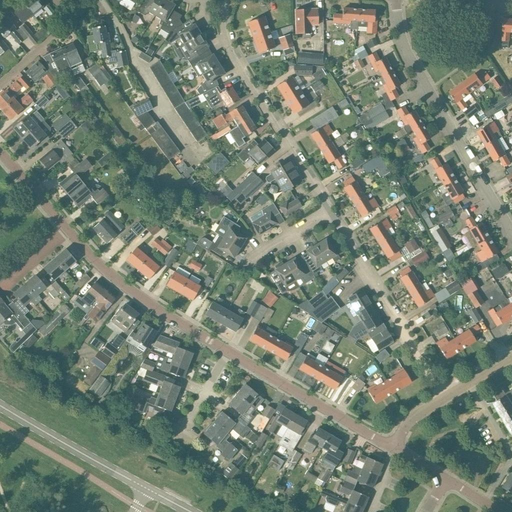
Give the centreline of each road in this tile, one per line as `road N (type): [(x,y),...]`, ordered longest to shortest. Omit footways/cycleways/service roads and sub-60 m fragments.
road 1 (residential): [(511,234),(408,54),(397,0)]
road 2 (residential): [(328,211),(225,41),(222,0)]
road 3 (residential): [(444,398),(328,211)]
road 4 (tertiary): [(190,511),(0,405)]
road 5 (residential): [(227,352),(153,308),(66,229)]
road 6 (residential): [(392,448),(227,352)]
road 7 (residential): [(484,503),(511,455),(469,382)]
road 8 (residential): [(0,83),(92,0)]
